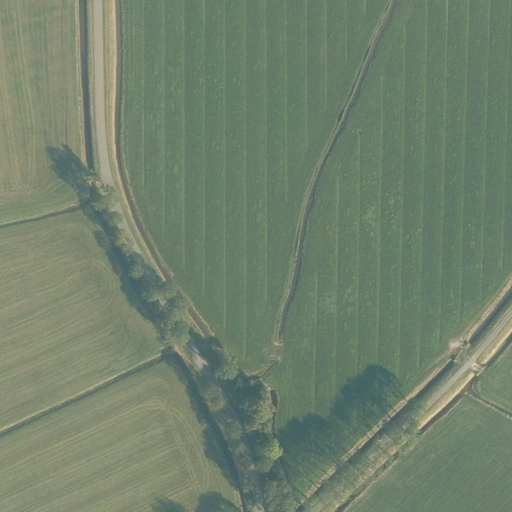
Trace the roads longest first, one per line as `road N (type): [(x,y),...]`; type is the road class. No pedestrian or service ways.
road 1 (tertiary): [(259,511),(241,436),(116,204),(99,118),(97,0)]
road 2 (unclassified): [(315,511),(458,377),(511,312)]
